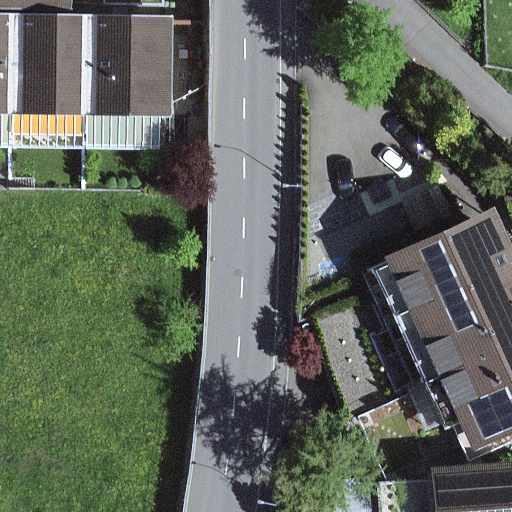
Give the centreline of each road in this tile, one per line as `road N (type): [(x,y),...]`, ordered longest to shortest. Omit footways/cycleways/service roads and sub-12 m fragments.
road 1 (residential): [(218,511),(241,290),(243,0)]
road 2 (residential): [(387,0),(511,116)]
